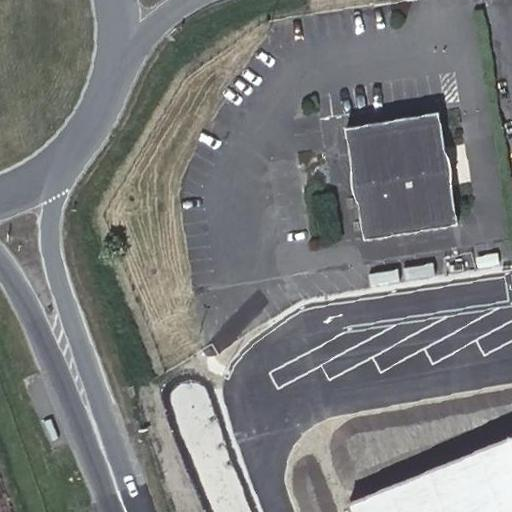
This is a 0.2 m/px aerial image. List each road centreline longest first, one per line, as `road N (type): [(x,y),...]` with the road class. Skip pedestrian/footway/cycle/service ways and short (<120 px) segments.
road 1 (unknown): [(511,39),(325,84),(304,104),(275,176),(291,274),(314,306)]
road 2 (unknown): [(511,432),(372,481),(322,483),(277,441),(263,411),(279,344),(314,306)]
road 3 (secondary): [(121,499),(53,262),(51,218),(67,151)]
road 4 (secondary): [(0,262),(121,499)]
road 5 (unknown): [(314,306),(511,280)]
road 6 (unclassified): [(107,86),(157,22),(189,0)]
